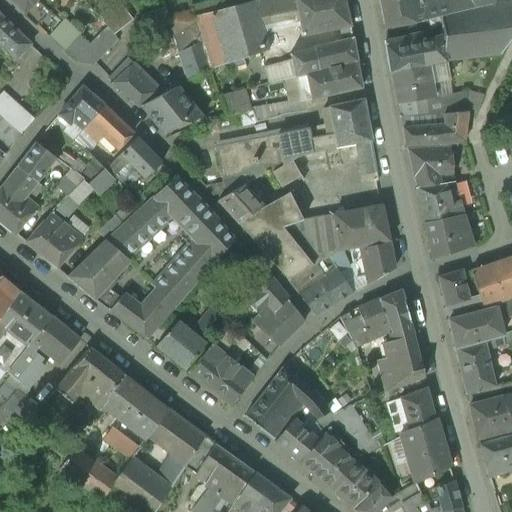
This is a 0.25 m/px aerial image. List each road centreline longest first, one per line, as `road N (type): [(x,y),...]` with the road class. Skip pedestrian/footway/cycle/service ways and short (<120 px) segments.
road 1 (residential): [(80,76),(157,144),(314,324)]
road 2 (residential): [(0,245),(225,430)]
road 3 (residential): [(412,277),(356,0)]
road 4 (residential): [(476,511),(412,277)]
road 5 (residential): [(225,430),(283,351),(314,324)]
road 6 (residential): [(225,430),(328,511)]
road 7 (residential): [(0,174),(80,76)]
